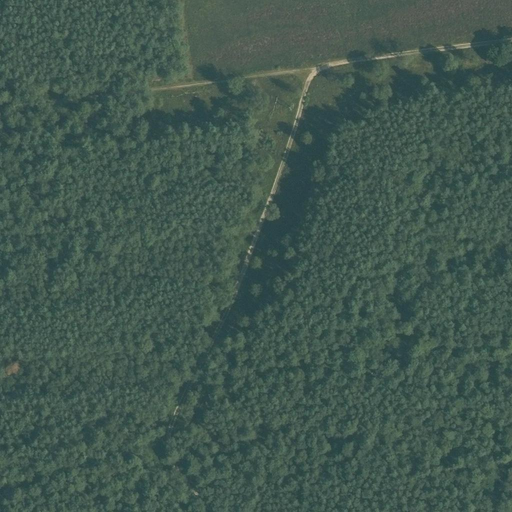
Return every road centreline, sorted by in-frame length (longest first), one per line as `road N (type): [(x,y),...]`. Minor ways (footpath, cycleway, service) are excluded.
road 1 (track): [(511,39),(0,108)]
road 2 (track): [(313,68),(170,424),(166,442),(179,482),(201,511)]
